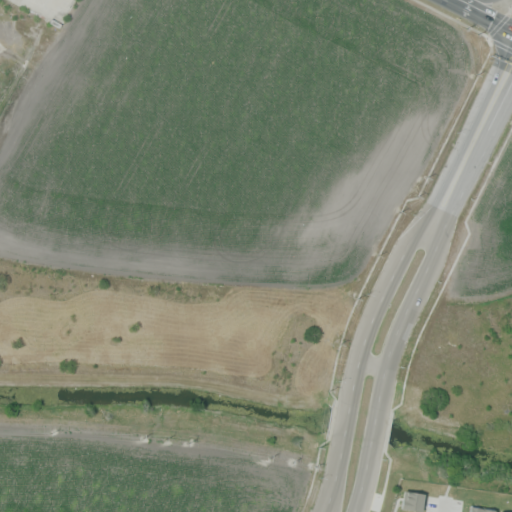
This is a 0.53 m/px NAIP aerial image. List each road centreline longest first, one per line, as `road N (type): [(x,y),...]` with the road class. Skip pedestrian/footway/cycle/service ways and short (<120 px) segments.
road 1 (secondary): [(431,228),(405,244),(377,299),(354,360),(323,511)]
road 2 (secondary): [(355,511),(387,367),(433,257),(431,228)]
road 3 (secondary): [(511,68),(431,228)]
